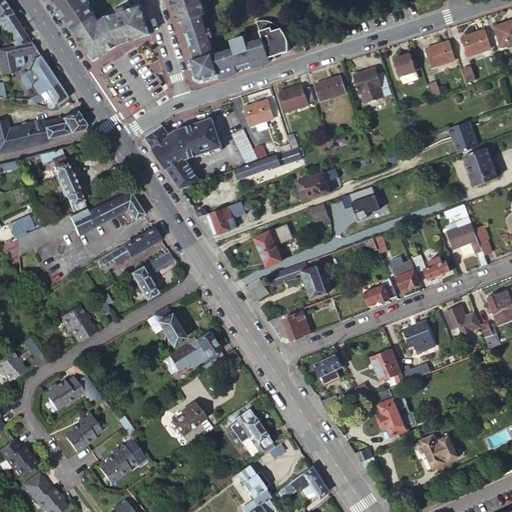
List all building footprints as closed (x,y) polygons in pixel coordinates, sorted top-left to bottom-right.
[(2,0),(0,0),(0,17),(12,14),(6,5),(2,0)] [(52,0),(53,1),(55,4),(53,5),(64,22),(66,20),(72,29),(73,29),(94,15),(89,9),(94,5),(92,2),(89,4),(86,0),(52,0)] [(171,0),(176,15),(178,21),(182,20),(194,58),(211,53),(210,48),(212,48),(209,37),(212,36),(209,28),(206,28),(202,14),(204,13),(200,0),(171,0)] [(73,29),(72,29),(79,40),(84,47),(93,60),(95,59),(120,43),(149,33),(139,5),(124,10),(123,7),(116,9),(117,13),(116,13),(105,17),(98,21),(94,15),(73,29)] [(0,17),(0,22),(8,37),(21,29),(12,14),(0,17)] [(511,20),(493,27),(500,46),(511,41),(511,20)] [(233,48),(212,54),(211,53),(194,58),(191,59),(196,75),(197,77),(199,78),(201,79),(216,75),(219,74),(220,78),(238,73),(237,69),(251,64),(253,68),(270,62),(269,58),(288,52),(289,48),(288,44),(288,40),(287,39),(286,36),(285,34),(283,32),(282,30),(280,28),(278,27),(275,25),(271,24),(268,23),(265,23),(261,22),(257,23),(262,39),(245,44),(245,43),(243,44),(243,45),(239,46),(239,45),(232,47),(233,48)] [(19,41),(26,36),(24,32),(21,29),(8,37),(14,46),(21,44),(19,41)] [(491,49),(484,30),(461,37),(467,56),(491,49)] [(452,60),(446,42),(424,49),(431,67),(452,60)] [(33,46),(30,43),(21,44),(14,46),(0,48),(0,71),(1,74),(16,71),(13,57),(29,55),(35,50),(33,46)] [(29,55),(20,56),(30,71),(34,61),(35,59),(39,56),(35,50),(29,55)] [(408,54),(393,60),(398,76),(400,76),(414,71),(413,70),(408,55),(408,54)] [(412,54),(408,55),(413,70),(417,69),(412,54)] [(40,57),(39,56),(35,59),(34,61),(30,71),(37,81),(33,84),(33,87),(38,95),(40,93),(41,94),(45,92),(44,91),(57,82),(46,66),(40,57)] [(237,69),(238,73),(253,68),(251,64),(237,69)] [(364,102),(390,93),(383,71),(376,73),(374,67),(352,75),(359,93),(361,92),(364,102)] [(474,83),(469,69),(463,71),(468,85),(474,83)] [(414,71),(400,76),(402,83),(416,78),(414,71)] [(345,92),(339,76),(314,84),(319,101),(345,92)] [(427,84),(431,96),(439,94),(435,81),(427,84)] [(65,94),(57,82),(44,91),(45,92),(46,93),(48,97),(51,102),(54,105),(67,97),(65,94)] [(315,103),(310,88),(308,88),(302,90),(301,87),(300,85),(279,92),(286,112),(315,103)] [(35,104),(48,97),(46,93),(45,92),(41,94),(40,93),(38,95),(31,98),(35,104)] [(273,118),(267,100),(244,107),(250,126),(273,118)] [(53,120),(44,124),(47,139),(84,129),(86,125),(79,115),(76,111),(62,118),(63,122),(55,125),(53,120)] [(47,139),(44,124),(35,121),(9,128),(6,118),(0,119),(0,152),(48,141),(47,139)] [(149,143),(180,189),(182,188),(187,187),(201,182),(186,160),(190,158),(201,154),(222,147),(212,118),(175,130),(169,135),(163,127),(160,128),(145,138),(149,143)] [(467,123),(447,130),(450,138),(451,138),(457,155),(477,148),(467,123)] [(246,165),(258,159),(243,128),(231,134),(246,165)] [(297,146),(293,133),(287,135),(291,148),(297,146)] [(267,156),(261,145),(254,148),(260,159),(267,156)] [(60,148),(48,152),(52,161),(54,166),(53,166),(57,175),(56,176),(65,196),(67,196),(70,205),(83,200),(79,191),(80,190),(71,170),(70,170),(60,148)] [(298,153),(297,148),(261,160),(265,171),(271,169),(272,170),(301,160),(298,153)] [(497,177),(486,148),(463,156),(473,185),(497,177)] [(52,161),(48,152),(38,155),(40,160),(43,165),(52,161)] [(396,158),(388,161),(390,167),(398,165),(396,158)] [(29,160),(17,164),(18,170),(30,167),(29,160)] [(261,160),(234,170),(238,180),(265,171),(261,160)] [(323,173),(310,177),(317,197),(330,192),(327,182),(338,178),(335,168),(323,173)] [(309,177),(296,182),(304,202),(317,197),(310,177),(309,177)] [(17,239),(18,255),(73,229),(76,235),(124,213),(131,222),(144,214),(143,212),(130,193),(88,211),(86,207),(73,212),(17,239)] [(73,212),(86,207),(83,200),(70,205),(73,212)] [(242,203),(244,211),(253,208),(250,201),(242,203)] [(210,213),(218,234),(236,227),(233,218),(245,214),(244,211),(242,203),(241,202),(210,213)] [(329,216),(325,204),(313,208),(317,220),(329,216)] [(476,235),(475,232),(474,228),(469,214),(465,204),(454,208),(450,209),(443,212),(446,218),(459,212),(462,219),(455,221),(457,226),(447,231),(454,248),(460,246),(471,241),(475,252),(481,267),(488,264),(484,255),(484,254),(481,245),(479,242),(476,235)] [(199,217),(207,214),(204,209),(200,208),(195,212),(199,217)] [(29,215),(7,224),(13,238),(35,229),(29,215)] [(483,224),(474,228),(475,232),(476,235),(479,242),(481,245),(484,254),(484,255),(492,252),(487,239),(488,238),(483,224)] [(276,247),(293,239),(287,226),(270,233),(276,247)] [(161,241),(153,228),(124,246),(131,259),(161,241)] [(270,250),(276,247),(270,233),(255,240),(261,254),(264,252),(270,250)] [(386,246),(381,234),(374,237),(378,249),(386,246)] [(0,246),(9,242),(4,235),(0,237),(0,246)] [(378,249),(374,237),(353,244),(357,254),(368,250),(369,253),(378,249)] [(471,241),(460,246),(463,256),(475,252),(471,241)] [(108,273),(131,259),(124,246),(100,261),(108,273)] [(271,266),(282,261),(276,247),(270,250),(264,252),(261,254),(267,268),(271,266)] [(168,251),(142,267),(146,274),(158,266),(157,264),(159,263),(162,267),(173,260),(168,251)] [(418,272),(424,269),(425,269),(420,256),(414,259),(418,272)] [(429,267),(425,269),(424,269),(428,279),(436,276),(450,271),(447,261),(441,262),(439,257),(427,262),(429,267)] [(418,283),(412,266),(406,269),(403,261),(392,265),(401,289),(418,283)] [(307,268),(305,262),(297,265),(269,276),(273,286),(296,278),(296,276),(302,273),(301,271),(307,268)] [(146,274),(147,276),(162,267),(159,263),(157,264),(158,266),(146,274)] [(317,265),(307,268),(301,271),(302,273),(311,299),(327,293),(322,279),(321,275),(317,265)] [(146,274),(142,267),(130,275),(146,300),(158,293),(147,276),(146,274)] [(269,292),(260,279),(246,288),(255,301),(269,292)] [(388,299),(396,296),(390,279),(385,281),(387,287),(383,288),(382,285),(362,293),(367,305),(379,301),(380,303),(388,300),(388,299)] [(511,287),(507,289),(496,293),(494,291),(490,292),(490,295),(488,296),(498,324),(511,318),(511,287)] [(101,315),(108,311),(98,295),(91,299),(101,315)] [(330,311),(336,309),(333,302),(327,304),(330,311)] [(84,317),(78,306),(70,311),(59,317),(58,318),(66,331),(69,330),(78,344),(97,332),(88,318),(85,320),(84,317)] [(464,318),(460,307),(443,313),(450,330),(458,327),(461,335),(470,332),(469,331),(478,328),(473,315),(464,318)] [(186,339),(167,308),(153,316),(163,332),(160,334),(164,340),(167,338),(172,347),(186,339)] [(291,341),(311,333),(303,312),(283,319),(291,341)] [(156,336),(160,334),(163,332),(153,316),(148,319),(146,320),(156,336)] [(425,322),(406,329),(413,347),(419,345),(421,352),(434,347),(425,322)] [(495,347),(501,345),(493,325),(489,326),(488,323),(480,326),(483,334),(489,349),(495,347)] [(211,364),(224,356),(208,332),(196,340),(200,347),(207,357),(211,364)] [(41,353),(30,337),(26,340),(23,342),(34,358),(41,353)] [(200,347),(196,340),(195,338),(187,342),(189,345),(193,351),(200,347)] [(174,363),(186,356),(193,351),(189,345),(169,357),(174,363)] [(193,351),(186,356),(190,363),(192,366),(207,357),(200,347),(193,351)] [(17,358),(12,350),(10,351),(0,358),(0,373),(1,375),(4,374),(9,381),(27,368),(22,360),(20,362),(17,358)] [(398,378),(402,377),(400,372),(399,371),(394,356),(391,350),(371,358),(380,381),(386,378),(396,375),(398,378)] [(478,364),(484,361),(481,353),(477,354),(474,356),(478,364)] [(337,370),(342,367),(335,354),(314,365),(325,386),(341,377),(337,370)] [(174,363),(169,357),(162,361),(170,373),(177,369),(178,371),(190,363),(186,356),(174,363)] [(402,377),(404,383),(406,383),(408,382),(429,373),(426,365),(410,372),(408,367),(399,371),(400,372),(402,377)] [(396,375),(386,378),(390,389),(404,383),(402,377),(398,378),(396,375)] [(64,381),(56,386),(52,389),(51,387),(43,392),(56,411),(64,405),(66,407),(84,394),(73,377),(65,383),(64,381)] [(87,378),(80,382),(89,395),(95,391),(87,378)] [(494,404),(502,400),(495,386),(493,381),(485,384),(494,404)] [(360,400),(369,397),(362,384),(354,388),(355,389),(357,394),(360,400)] [(388,389),(374,395),(382,413),(379,415),(384,428),(388,427),(392,436),(407,429),(408,428),(416,424),(417,422),(413,412),(410,411),(407,405),(408,404),(405,397),(401,396),(396,398),(396,400),(394,399),(390,389),(388,389)] [(349,405),(360,400),(357,394),(354,396),(355,399),(348,402),(349,405)] [(328,413),(337,410),(339,409),(349,405),(348,402),(347,399),(340,401),(338,397),(321,402),(322,403),(328,413)] [(182,435),(204,418),(193,402),(183,409),(184,412),(172,421),(182,435)] [(250,463),(274,447),(258,423),(260,421),(258,416),(254,418),(250,412),(253,409),(249,403),(215,427),(216,429),(220,427),(221,429),(231,423),(232,423),(236,420),(257,450),(253,454),(254,456),(248,461),(250,463)] [(340,416),(337,410),(328,413),(330,416),(333,420),(340,416)] [(379,415),(375,416),(381,430),(384,428),(379,415)] [(126,432),(128,435),(131,432),(133,431),(123,416),(117,421),(126,432)] [(105,437),(92,418),(84,424),(86,426),(82,428),(74,434),(75,436),(68,442),(81,460),(89,455),(85,451),(105,437)] [(190,444),(213,429),(204,418),(182,435),(190,444)] [(457,456),(447,436),(435,442),(432,437),(420,442),(433,469),(446,463),(445,461),(457,456)] [(491,439),(468,451),(473,459),(495,448),(491,439)] [(21,477),(39,465),(34,457),(32,458),(29,455),(23,447),(22,448),(16,441),(0,452),(0,453),(13,472),(15,470),(21,477)] [(132,441),(128,444),(131,450),(136,446),(132,441)] [(123,446),(116,451),(117,453),(113,456),(105,462),(107,464),(99,469),(111,485),(131,471),(129,469),(136,464),(123,446)] [(369,459),(372,458),(368,449),(356,455),(359,458),(361,463),(369,459)] [(373,457),(372,458),(369,459),(361,463),(363,465),(366,469),(377,464),(373,457)] [(267,498),(268,497),(262,489),(263,488),(255,475),(253,475),(247,466),(237,473),(255,501),(248,505),(251,509),(260,503),(267,498)] [(319,479),(311,467),(292,479),(288,482),(292,488),(298,484),(307,497),(313,493),(317,498),(327,491),(321,483),(319,479)] [(209,492),(232,477),(229,472),(206,488),(209,492)] [(51,489),(45,482),(39,473),(23,485),(42,511),(45,511),(46,511),(45,511),(59,511),(68,505),(63,498),(61,499),(59,496),(53,488),(51,489)] [(292,488),(288,482),(283,485),(276,491),(282,499),(294,490),(292,488)] [(397,503),(405,499),(401,490),(385,497),(390,505),(397,503)] [(13,503),(18,499),(15,494),(13,496),(10,498),(13,503)] [(267,511),(273,508),(267,498),(260,503),(251,509),(249,511),(247,511),(267,511)] [(133,511),(125,499),(117,505),(119,507),(115,510),(111,511),(133,511)]
